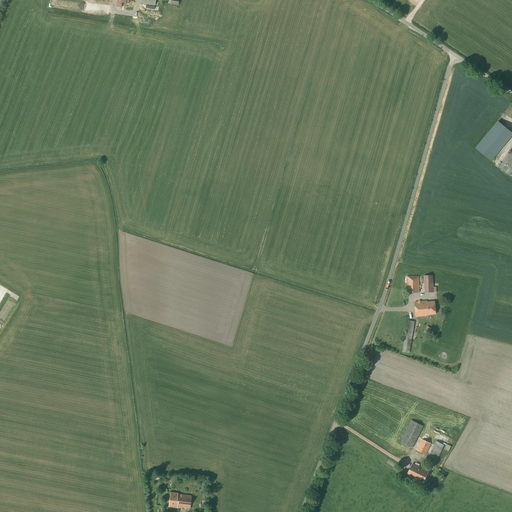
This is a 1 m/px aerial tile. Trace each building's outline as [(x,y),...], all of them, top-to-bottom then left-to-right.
[(511,133),(497,122),(475,149),(491,162),(511,135),(511,133)] [(511,150),(498,167),(505,173),(509,176),(511,172),(511,150)] [(434,287),(433,275),(423,276),(424,293),(436,292),(436,287),(434,287)] [(407,293),(419,293),(419,276),(407,276),(407,293)] [(427,303),(427,301),(414,303),(416,317),(426,316),(425,315),(436,314),(434,302),(427,303)] [(409,354),(414,322),(408,321),(402,353),(409,354)] [(412,449),(423,426),(411,420),(400,442),(412,449)] [(426,455),(431,443),(422,439),(416,450),(426,455)] [(437,460),(444,445),(436,441),(428,456),(437,460)] [(423,483),(429,472),(412,464),(407,475),(423,483)] [(190,509),(191,496),(177,494),(177,493),(170,492),(168,507),(177,508),(177,507),(190,509)]
